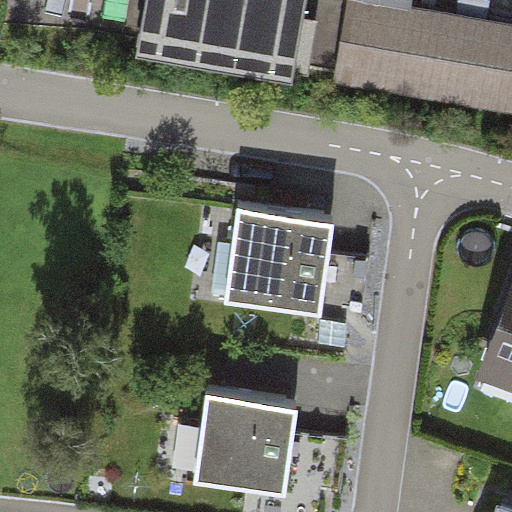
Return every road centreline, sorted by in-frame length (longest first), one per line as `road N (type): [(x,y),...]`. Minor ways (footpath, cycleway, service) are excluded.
road 1 (residential): [(0,93),(430,165)]
road 2 (residential): [(430,165),(386,511)]
